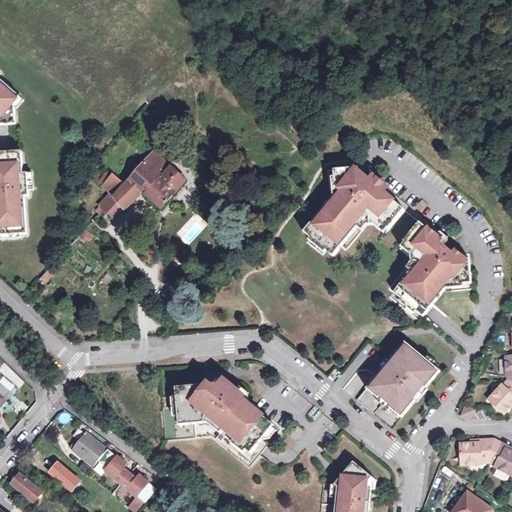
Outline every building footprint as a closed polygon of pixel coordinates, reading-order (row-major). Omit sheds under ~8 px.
[(0,125),(16,124),(14,104),(20,97),(0,79),(0,74),(0,73),(0,125)] [(0,235),(0,236),(0,239),(21,238),(20,234),(27,234),(25,196),(29,196),(28,173),(23,173),(22,151),(0,152),(0,235)] [(154,153),(150,157),(161,167),(165,163),(154,153)] [(161,167),(150,157),(129,180),(142,192),(152,201),(161,209),(186,182),(171,168),(167,172),(161,167)] [(327,251),(334,256),(358,227),(365,219),(376,218),(388,228),(389,229),(405,210),(385,193),(369,180),(360,172),(359,167),(335,170),(336,178),(338,180),(340,196),(331,197),(331,199),(304,232),(311,238),(317,235),(328,244),(327,251)] [(107,173),(100,181),(104,184),(111,176),(107,173)] [(115,196),(124,186),(112,176),(111,176),(104,184),(102,186),(110,193),(98,206),(112,218),(118,211),(120,213),(123,210),(113,198),(114,196),(115,196)] [(369,180),(385,193),(387,187),(381,181),(375,177),(369,180)] [(329,179),(331,197),(340,196),(338,180),(336,178),(329,179)] [(142,192),(129,180),(124,186),(115,196),(114,196),(113,198),(123,210),(142,192)] [(188,246),(207,224),(194,213),(175,234),(188,246)] [(365,219),(358,227),(362,231),(367,225),(374,225),(384,233),(388,228),(376,218),(365,219)] [(417,311),(424,317),(428,312),(444,292),(447,292),(446,285),(462,284),(464,284),(472,284),(470,259),(465,259),(446,244),(436,235),(420,222),(404,241),(405,242),(417,252),(418,264),(412,272),(394,293),(401,299),(406,298),(416,307),(417,311)] [(442,232),(436,235),(446,244),(448,237),(442,232)] [(311,238),(309,240),(325,253),(327,251),(328,244),(317,235),(311,238)] [(407,268),(412,272),(418,264),(417,252),(405,242),(401,247),(411,255),(412,262),(407,268)] [(45,283),(53,276),(48,271),(40,279),(45,283)] [(446,285),(447,292),(465,290),(464,284),(462,284),(446,285)] [(401,299),(399,301),(415,314),(417,311),(416,307),(406,298),(401,299)] [(441,371),(406,342),(399,350),(401,352),(398,356),(396,354),(391,360),(395,364),(382,380),(377,377),(358,400),(393,429),(417,400),(414,398),(424,387),(426,389),(441,371)] [(395,364),(391,360),(377,377),(382,380),(395,364)] [(336,368),(329,377),(336,382),(343,374),(336,368)] [(210,384),(176,387),(177,396),(182,401),(183,411),(179,416),(179,417),(180,425),(209,422),(209,419),(213,419),(221,425),(221,429),(223,431),(235,440),(240,444),(241,443),(246,446),(246,450),(251,454),(257,447),(263,439),(260,437),(264,432),(269,432),(273,427),(275,425),(248,403),(243,399),(243,395),(224,380),(221,383),(210,384)] [(511,381),(508,380),(504,385),(503,385),(488,400),(504,414),(511,406),(511,405),(511,381)] [(0,394),(2,396),(0,398),(0,404),(11,391),(0,382),(0,394)] [(240,385),(237,390),(243,395),(243,399),(248,403),(250,400),(249,393),(240,385)] [(177,396),(174,396),(176,417),(179,417),(179,416),(183,411),(182,401),(177,396)] [(315,406),(308,414),(315,420),(322,411),(315,406)] [(465,406),(462,412),(469,415),(468,419),(471,420),(473,416),(476,415),(474,410),(465,406)] [(66,425),(71,416),(62,411),(57,421),(66,425)] [(209,422),(209,424),(221,434),(223,431),(221,429),(221,425),(213,419),(209,419),(209,422)] [(278,430),(273,427),(269,432),(264,432),(260,437),(263,439),(271,439),(278,430)] [(72,449),(94,467),(99,461),(108,450),(86,432),(72,449)] [(232,443),(244,453),(246,450),(246,446),(241,443),(240,444),(235,440),(232,443)] [(490,463),(500,443),(494,440),(479,441),(479,443),(471,444),(460,444),(461,465),(482,464),(482,463),(490,463)] [(507,447),(500,443),(490,463),(495,466),(495,467),(511,475),(511,452),(506,449),(507,447)] [(126,464),(108,449),(108,450),(99,461),(108,469),(106,471),(121,484),(130,474),(123,468),(126,464)] [(373,477),(354,462),(344,473),(335,485),(338,487),(335,511),(369,511),(370,507),(367,507),(370,481),(373,477)] [(50,474),(72,492),(80,482),(58,464),(50,474)] [(137,480),(130,474),(121,484),(137,497),(138,496),(145,502),(156,490),(139,476),(137,480)] [(42,494),(36,489),(25,479),(20,475),(12,485),(34,503),(42,494)] [(28,476),(25,479),(36,489),(39,485),(28,476)] [(377,480),(373,477),(370,481),(367,507),(370,507),(372,489),(376,489),(377,480)] [(491,511),(492,511),(468,493),(453,511),(491,511)] [(137,497),(128,508),(132,511),(136,511),(145,502),(138,496),(137,497)]
